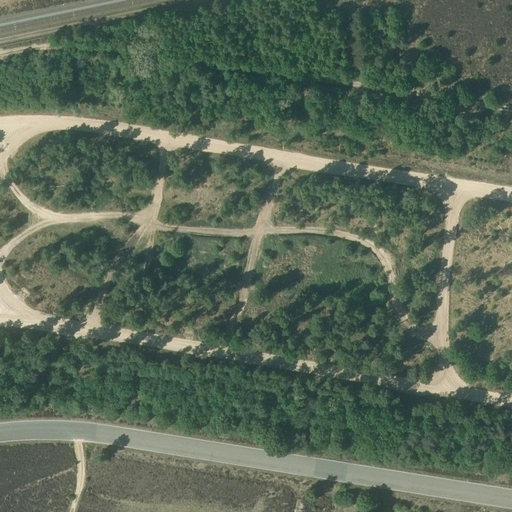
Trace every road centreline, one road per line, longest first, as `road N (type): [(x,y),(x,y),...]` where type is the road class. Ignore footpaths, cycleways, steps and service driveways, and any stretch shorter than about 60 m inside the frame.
road 1 (track): [(511,399),(0,314)]
road 2 (track): [(0,124),(64,121),(511,196)]
road 3 (track): [(511,100),(108,50),(0,56)]
road 4 (unknown): [(458,189),(435,328),(447,387)]
road 5 (unknown): [(259,233),(225,350)]
